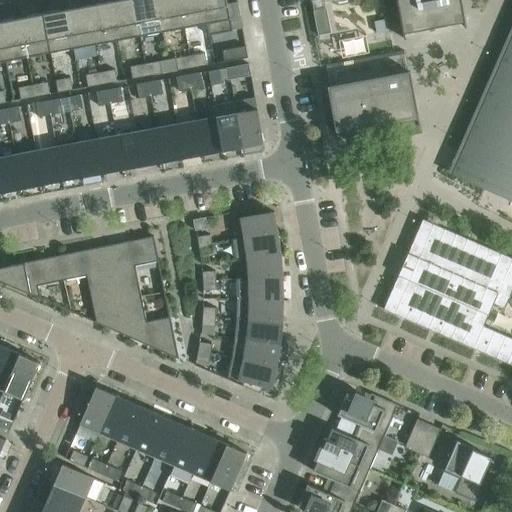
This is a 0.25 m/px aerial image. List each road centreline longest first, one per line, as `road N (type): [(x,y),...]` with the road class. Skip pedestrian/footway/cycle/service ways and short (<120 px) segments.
road 1 (residential): [(0,224),(297,165)]
road 2 (residential): [(294,433),(81,351)]
road 3 (residential): [(511,418),(331,346)]
road 4 (residential): [(331,346),(297,165)]
road 5 (residential): [(7,511),(81,351)]
road 6 (residential): [(297,165),(267,0)]
